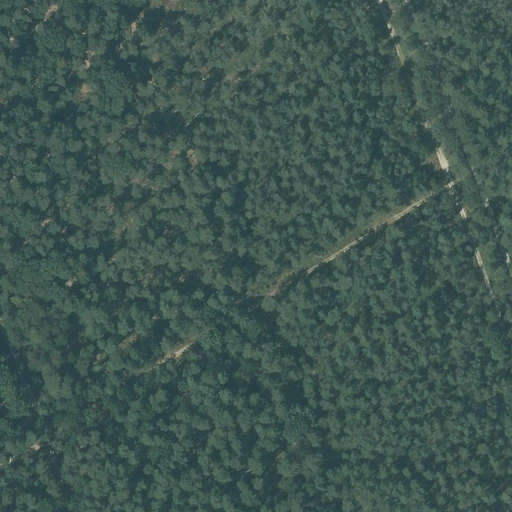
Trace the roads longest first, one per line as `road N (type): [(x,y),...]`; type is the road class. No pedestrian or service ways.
road 1 (track): [(42,428),(450,186)]
road 2 (track): [(511,352),(379,0)]
road 3 (track): [(408,0),(511,273)]
road 4 (track): [(0,317),(74,511)]
